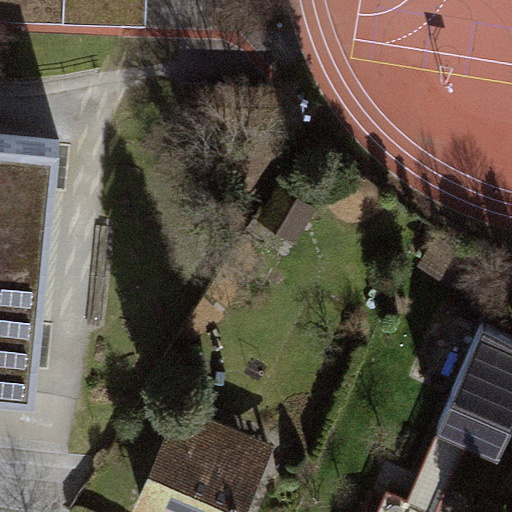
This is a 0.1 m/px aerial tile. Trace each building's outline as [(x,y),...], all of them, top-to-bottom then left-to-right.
[(146,0),(0,0),(0,16),(146,17),(146,0)] [(277,80),(174,78),(173,118),(276,120),(277,80)] [(0,385),(52,390),(75,136),(0,129),(0,385)] [(511,426),(511,346),(478,332),(418,472),(385,458),(361,511),(437,511),(466,445),(498,458),(511,426)] [(243,511),(273,446),(176,404),(129,510),(133,511),(243,511)]
